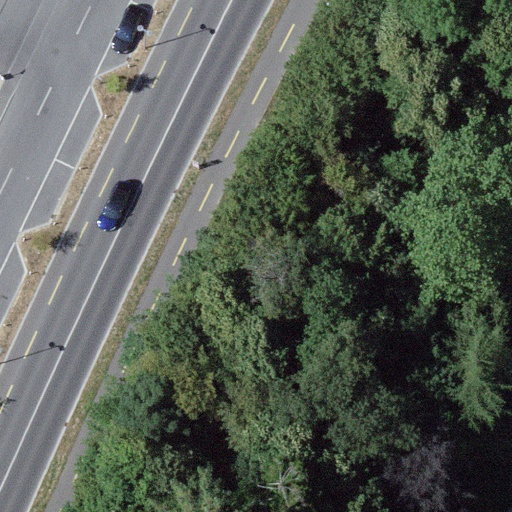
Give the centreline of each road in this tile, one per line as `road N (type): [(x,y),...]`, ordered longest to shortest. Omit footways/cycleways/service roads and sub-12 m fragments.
road 1 (primary): [(0,490),(230,0)]
road 2 (unclassified): [(0,202),(95,0)]
